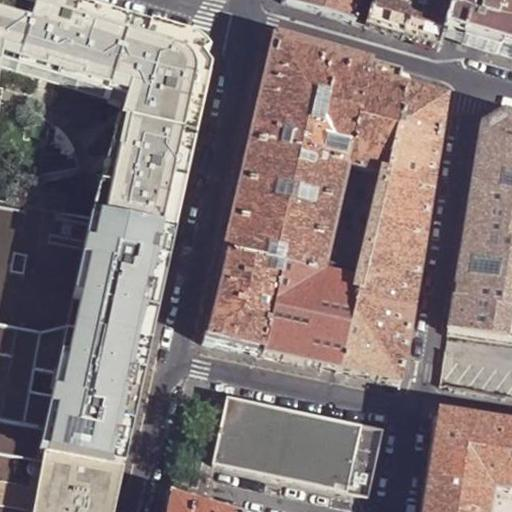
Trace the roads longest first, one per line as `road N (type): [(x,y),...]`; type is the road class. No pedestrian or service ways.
road 1 (residential): [(249,14),(171,364)]
road 2 (residential): [(424,402),(469,81)]
road 3 (residential): [(171,364),(397,414),(424,402)]
road 4 (residential): [(249,14),(469,81)]
road 5 (residential): [(171,364),(158,390),(133,511)]
